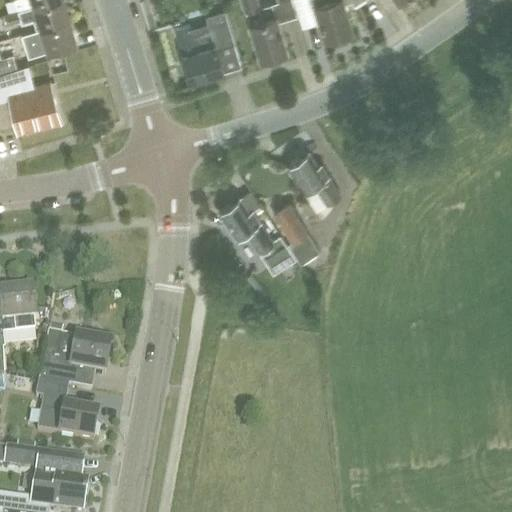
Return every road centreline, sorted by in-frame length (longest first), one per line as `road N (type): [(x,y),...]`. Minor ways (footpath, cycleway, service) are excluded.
road 1 (unclassified): [(159,159),(347,96),(487,0)]
road 2 (tertiary): [(172,245),(130,511)]
road 3 (tertiary): [(159,159),(112,0)]
road 4 (unclassified): [(0,194),(159,159)]
